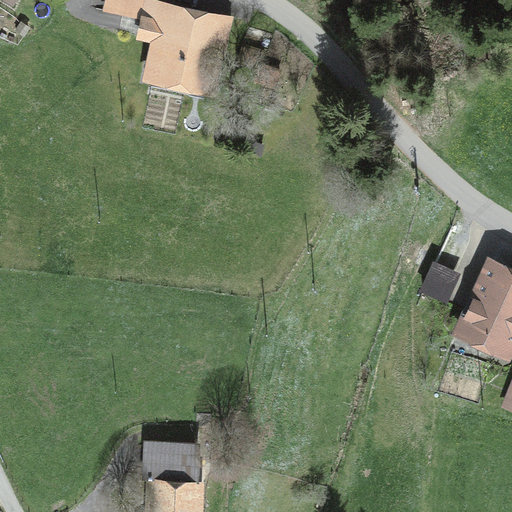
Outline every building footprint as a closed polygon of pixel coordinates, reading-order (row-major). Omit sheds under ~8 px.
[(107,0),(105,11),(145,19),(142,34),(162,38),(155,72),(207,84),(214,49),(224,52),(231,18),(150,1),(149,0),(107,0)] [(239,60),(259,66),(255,78),(274,85),(279,70),(259,64),(263,54),(243,47),(239,60)] [(511,271),(490,262),(459,329),(507,351),(511,340),(511,271)] [(451,280),(439,275),(431,293),(443,299),(451,280)] [(232,433),(233,423),(220,421),(219,431),(232,433)] [(156,496),(154,511),(193,511),(195,445),(148,443),(146,495),(156,496)]
